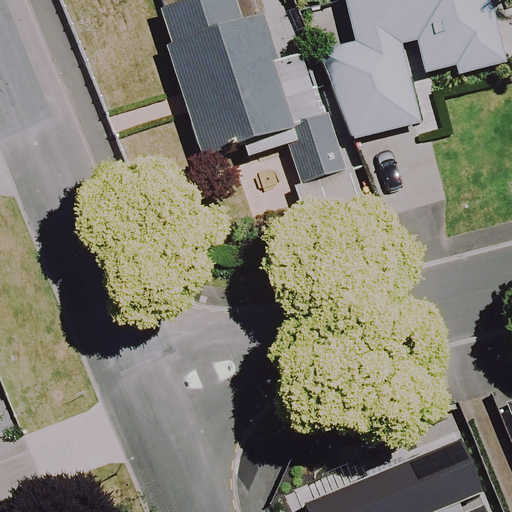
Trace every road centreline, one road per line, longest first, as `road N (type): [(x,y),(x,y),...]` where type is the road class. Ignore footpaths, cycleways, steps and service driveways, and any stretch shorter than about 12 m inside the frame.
road 1 (residential): [(155,381),(0,1)]
road 2 (residential): [(155,381),(511,288)]
road 3 (residential): [(204,511),(155,381)]
